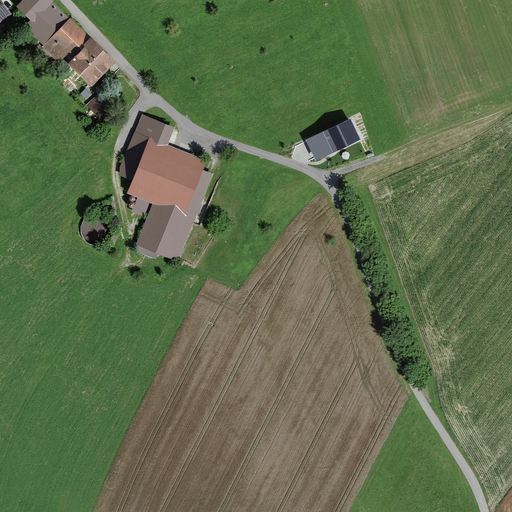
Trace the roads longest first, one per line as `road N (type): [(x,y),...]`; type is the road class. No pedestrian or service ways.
road 1 (unclassified): [(484,511),(406,372),(327,183),(183,121),(65,0)]
road 2 (track): [(511,106),(327,183)]
